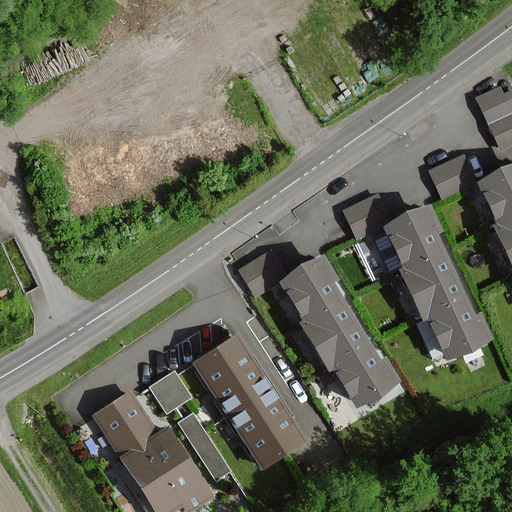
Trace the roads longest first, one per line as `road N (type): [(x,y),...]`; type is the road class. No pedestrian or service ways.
road 1 (tertiary): [(511,27),(234,226),(0,378)]
road 2 (unknown): [(62,340),(1,215)]
